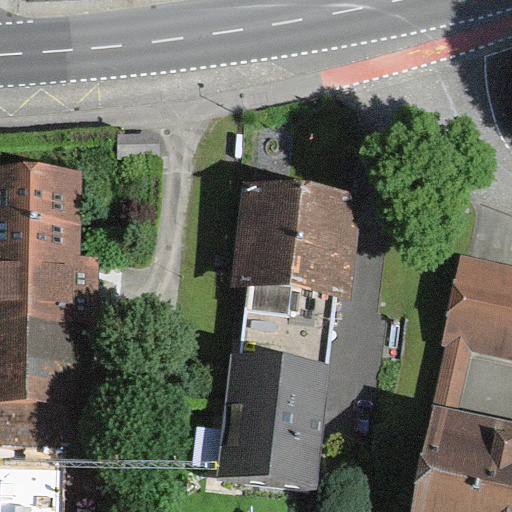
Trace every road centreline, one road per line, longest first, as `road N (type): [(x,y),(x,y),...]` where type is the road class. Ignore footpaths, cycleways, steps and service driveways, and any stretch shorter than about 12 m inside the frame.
road 1 (primary): [(401,3),(134,44),(0,54)]
road 2 (residential): [(511,175),(464,131),(401,3)]
